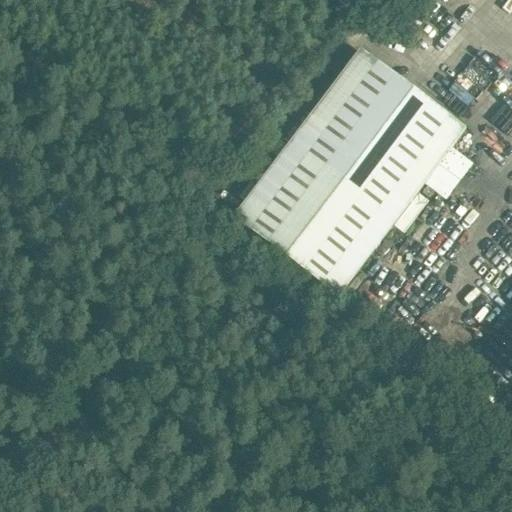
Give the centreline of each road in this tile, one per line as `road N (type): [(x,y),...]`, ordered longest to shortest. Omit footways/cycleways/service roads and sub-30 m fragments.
road 1 (unknown): [(0,64),(177,182),(193,199),(204,266),(263,316),(511,445)]
road 2 (track): [(166,511),(0,355)]
